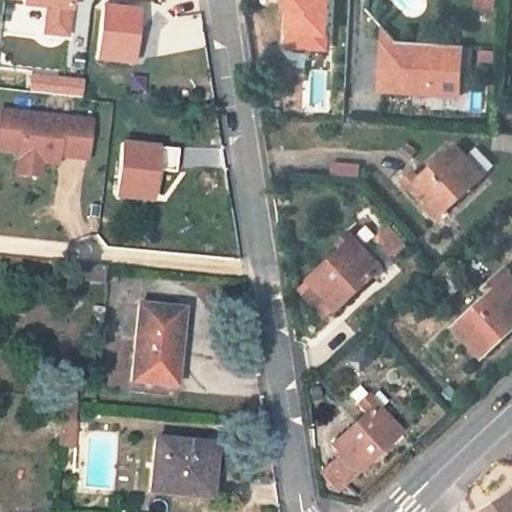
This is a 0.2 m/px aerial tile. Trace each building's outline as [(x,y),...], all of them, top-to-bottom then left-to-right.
[(20,0),(20,7),(45,9),(42,36),(71,39),(75,0),(20,0)] [(479,0),(478,7),(492,9),(493,0),(479,0)] [(139,11),(102,7),(95,59),(132,65),(139,11)] [(41,34),(42,10),(12,10),(12,33),(41,34)] [(378,95),(463,97),(464,42),(378,40),(378,95)] [(80,98),(82,79),(29,73),(27,92),(80,98)] [(0,150),(19,152),(18,159),(42,162),(57,164),(57,155),(58,150),(66,150),(65,156),(85,159),(90,120),(0,111),(0,150)] [(415,150),(405,143),(398,153),(408,160),(415,150)] [(121,144),(114,197),(151,202),(158,149),(121,144)] [(427,206),(434,199),(446,212),(485,175),(456,145),(419,179),(413,171),(404,181),(427,206)] [(496,166),(478,147),(468,156),(485,175),(496,166)] [(18,159),(16,174),(40,177),(42,162),(18,159)] [(434,199),(427,206),(438,219),(446,212),(434,199)] [(377,239),(395,258),(407,247),(390,228),(377,239)] [(337,311),(384,268),(349,231),(339,240),(345,246),(308,280),(337,311)] [(103,266),(80,264),(78,279),(102,281),(103,266)] [(455,273),(449,264),(436,275),(443,283),(455,273)] [(491,293),(455,327),(483,357),(511,330),(511,275),(505,268),(485,287),(491,293)] [(326,320),(337,311),(308,280),(298,290),(326,320)] [(175,387),(183,310),(141,306),(137,343),(134,343),(130,382),(175,387)] [(365,414),(330,445),(339,455),(356,474),(401,433),(366,395),(357,404),(365,414)] [(77,400),(62,398),(60,420),(75,421),(77,400)] [(75,421),(60,420),(58,445),(73,446),(75,421)] [(215,446),(155,440),(149,493),(205,498),(208,464),(213,465),(215,446)] [(356,474),(339,455),(319,473),(336,492),(356,474)] [(511,511),(511,491),(483,511),(482,511),(511,511)]
